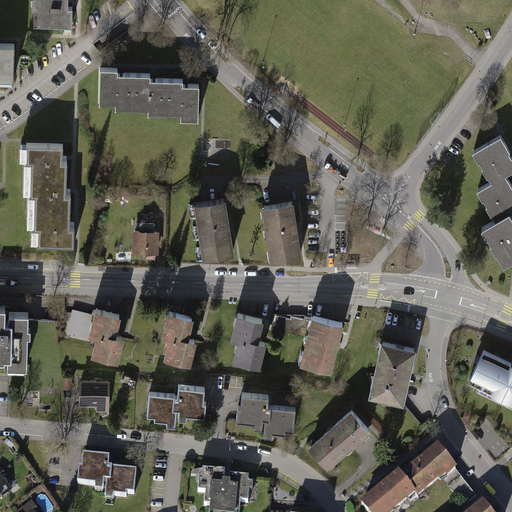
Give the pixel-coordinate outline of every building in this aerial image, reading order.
[(68,3),(68,0),(31,0),(32,7),(34,7),(34,24),(72,25),(73,6),(68,6),(68,3)] [(0,79),(15,80),(16,43),(0,42),(0,79)] [(117,107),(134,108),(135,74),(123,74),(119,74),(119,69),(101,69),(100,102),(117,103),(117,107)] [(149,113),(166,113),(166,79),(155,79),(151,79),(151,75),(135,74),(134,108),(149,108),(149,113)] [(166,79),(166,113),(182,114),(182,119),(200,120),(201,84),(188,84),(184,84),(184,80),(166,79)] [(492,180),(507,171),(511,168),(511,146),(503,131),(474,147),(492,180)] [(31,162),(31,178),(67,179),(68,161),(63,161),(63,158),(63,144),(27,143),(27,162),(31,162)] [(496,220),(511,212),(511,211),(511,179),(507,171),(492,180),(477,188),(496,220)] [(35,195),(35,211),(71,212),(71,194),(67,194),(67,191),(67,179),(31,178),(31,195),(35,195)] [(225,198),(193,203),(202,259),(234,254),(225,198)] [(264,205),(262,205),(270,262),(303,257),(294,200),(264,205)] [(71,212),(35,211),(34,229),(39,229),(38,245),(75,246),(75,227),(70,227),(70,224),(71,212)] [(502,265),(511,259),(511,212),(496,220),(481,228),(502,265)] [(158,231),(131,230),(130,253),(157,254),(158,231)] [(11,302),(0,301),(0,355),(10,356),(10,367),(32,368),(34,316),(34,310),(11,309),(11,302)] [(120,314),(92,307),(85,335),(94,337),(89,356),(117,363),(124,336),(115,334),(120,314)] [(193,316),(166,309),(159,336),(166,338),(161,357),(190,365),(197,338),(187,336),(193,316)] [(262,319),(235,311),(227,339),(236,341),(231,359),(258,367),(264,342),(256,340),(262,319)] [(312,313),(312,314),(273,313),(273,323),(271,330),(289,334),(289,332),(291,332),(306,336),(299,362),(331,370),(343,321),(312,313)] [(417,344),(380,336),(367,392),(404,400),(417,344)] [(511,362),(481,348),(468,377),(491,387),(488,394),(510,404),(511,400),(511,362)] [(110,379),(77,379),(77,408),(110,408),(110,379)] [(175,394),(149,392),(146,422),(176,424),(177,413),(204,415),(207,386),(176,384),(175,394)] [(270,396),(239,393),(237,422),(262,424),(261,433),(291,436),(294,409),(269,406),(270,396)] [(370,433),(349,409),(307,446),(328,470),(370,433)] [(380,486),(358,504),(364,511),(393,511),(414,495),(417,499),(455,469),(437,447),(418,463),(400,477),(397,473),(380,486)] [(111,460),(81,457),(78,484),(104,486),(103,497),(135,500),(138,471),(110,469),(111,460)] [(8,476),(0,465),(0,499),(12,491),(3,479),(8,476)] [(228,472),(198,469),(196,493),(205,493),(203,511),(238,511),(239,503),(249,504),(251,480),(228,478),(228,472)] [(452,485),(468,502),(478,492),(462,475),(452,485)] [(492,511),(483,500),(466,511),(492,511)] [(36,511),(30,503),(16,511),(36,511)]
